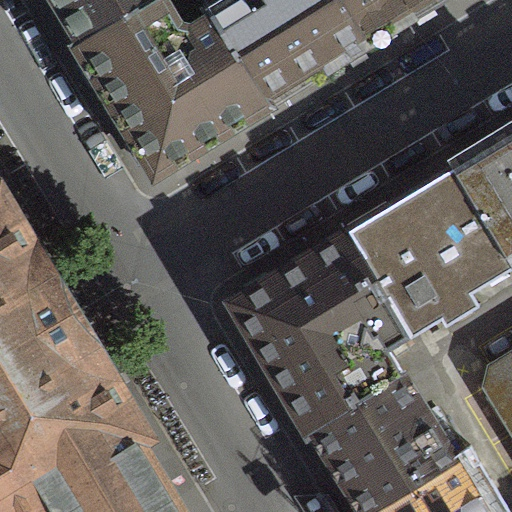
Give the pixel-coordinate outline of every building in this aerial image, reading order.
[(139,0),(26,0),(56,49),(139,0)] [(172,35),(151,0),(139,0),(56,49),(135,184),(254,114),(198,19),(172,35)] [(196,0),(189,4),(198,19),(254,114),(357,52),(325,0),(196,0)] [(325,0),(357,52),(444,0),(325,0)] [(511,125),(438,171),(442,177),(503,278),(511,272),(511,125)] [(503,278),(442,177),(339,239),(402,345),(432,328),(436,335),(468,316),(460,304),(503,278)] [(0,511),(157,511),(123,455),(133,449),(58,320),(0,225),(0,511)] [(218,311),(297,443),(391,387),(376,361),(402,345),(339,239),(218,311)] [(511,353),(474,375),(511,438),(511,353)] [(338,511),(389,511),(457,470),(401,380),(391,387),(297,443),(338,511)] [(482,511),(457,470),(389,511),(482,511)]
